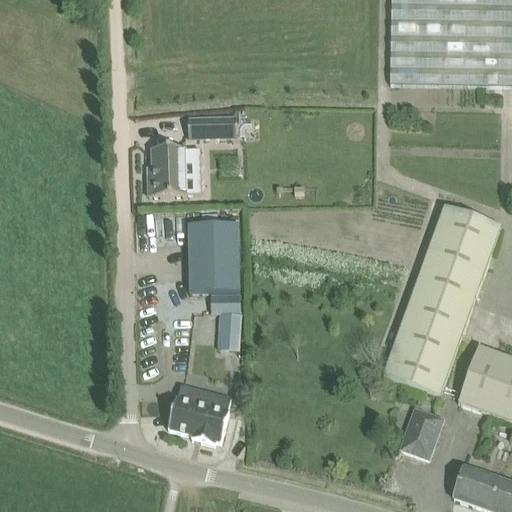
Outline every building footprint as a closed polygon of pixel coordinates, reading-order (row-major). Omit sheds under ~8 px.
[(511,0),(391,0),(391,90),(511,91),(511,0)] [(186,143),(189,143),(237,141),(236,122),(188,123),(189,141),(186,141),(186,143)] [(183,146),(183,152),(153,153),(153,182),(148,182),(149,201),(186,200),(185,181),(190,181),(190,163),(185,163),(184,146),(183,146)] [(440,401),(447,382),(500,233),(444,213),(384,381),(440,401)] [(241,297),(239,229),(189,230),(190,298),(212,298),(241,297)] [(241,297),(212,298),(213,317),(241,316),(241,297)] [(241,319),(221,317),(220,341),(240,343),(241,319)] [(511,426),(511,367),(478,355),(459,408),(511,426)] [(232,403),(181,390),(178,403),(176,403),(169,434),(193,440),(192,444),(215,450),(216,446),(222,448),(230,417),(228,416),(232,403)] [(401,454),(429,464),(444,424),(416,413),(401,454)] [(454,503),(480,511),(511,511),(511,486),(466,471),(454,503)]
